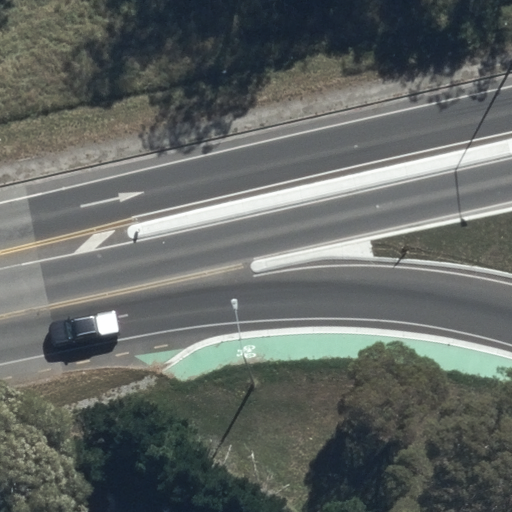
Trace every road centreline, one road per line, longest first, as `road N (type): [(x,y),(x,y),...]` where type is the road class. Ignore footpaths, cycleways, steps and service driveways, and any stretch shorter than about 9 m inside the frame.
road 1 (secondary): [(511,148),(0,260)]
road 2 (motorway): [(511,314),(402,293),(248,295),(0,341)]
